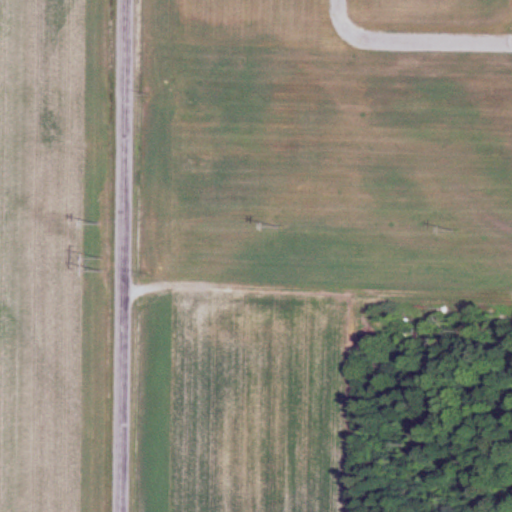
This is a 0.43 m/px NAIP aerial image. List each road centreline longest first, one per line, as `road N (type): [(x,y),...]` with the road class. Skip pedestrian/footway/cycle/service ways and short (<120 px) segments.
road 1 (residential): [(118,511),(125,0)]
road 2 (track): [(122,290),(511,296)]
